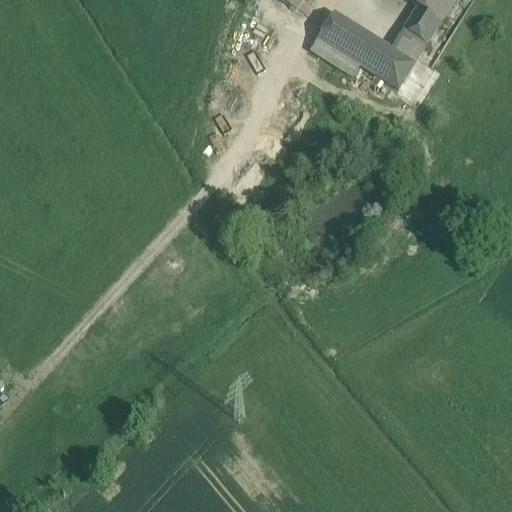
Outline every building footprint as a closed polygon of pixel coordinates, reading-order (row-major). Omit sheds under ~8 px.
[(279,0),(278,2),(296,14),(305,0),(279,0)] [(398,0),(418,12),(443,27),(460,0),(398,0)] [(443,27),(418,12),(404,35),(429,50),(443,27)] [(393,54),(335,18),(311,54),(353,81),(360,71),(399,95),(416,68),(393,54)] [(429,50),(404,35),(393,54),(416,68),(429,50)]
